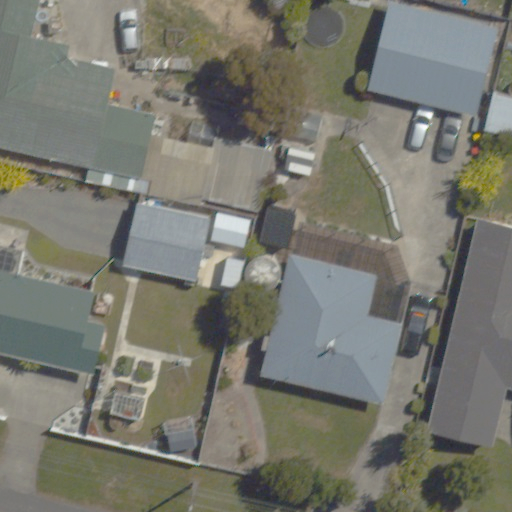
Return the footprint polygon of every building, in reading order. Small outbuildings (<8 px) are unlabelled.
[(118,65),(67,52),(71,39),(39,31),(46,2),(38,0),(0,0),(0,144),(146,180),(164,110),(110,96),(118,65)] [(507,22),(418,0),(393,0),(371,87),(483,116),(507,22)] [(511,92),(497,92),(496,131),(511,131),(511,92)] [(223,214),(143,193),(125,263),(205,284),(223,214)] [(511,235),(489,230),(440,431),(486,442),(498,391),(511,394),(511,235)] [(360,322),(371,274),(293,257),(266,382),(385,408),(402,331),(360,322)] [(0,268),(0,347),(81,366),(98,292),(0,268)]
